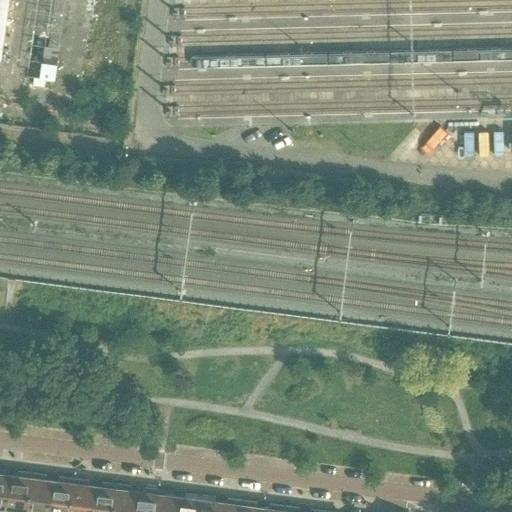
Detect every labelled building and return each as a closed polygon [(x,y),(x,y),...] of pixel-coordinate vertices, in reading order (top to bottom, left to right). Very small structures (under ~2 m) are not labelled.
[(0,71),(9,72),(11,61),(11,60),(17,61),(27,62),(32,63),(45,65),(47,51),(42,50),(44,39),(48,2),(48,0),(6,0),(4,21),(2,33),(0,32),(0,71)] [(0,511),(5,511),(11,474),(4,473),(4,469),(0,468),(0,511)] [(12,511),(14,506),(28,508),(32,473),(18,471),(17,475),(11,474),(5,511),(12,511)] [(32,473),(28,508),(42,509),(41,511),(48,511),(52,480),(46,479),(47,475),(32,473)] [(59,480),(52,480),(48,511),(54,511),(55,511),(60,511),(70,511),(75,479),(60,477),(59,480)] [(70,511),(91,511),(95,485),(88,484),(89,480),(75,479),(70,511)] [(91,511),(112,511),(116,484),(102,482),(101,486),(95,485),(91,511)] [(112,511),(134,511),(137,491),(130,490),(131,486),(116,484),(112,511)] [(134,511),(155,511),(158,489),(144,487),(143,491),(137,491),(134,511)] [(155,511),(176,511),(179,496),(172,495),(173,491),(158,489),(155,511)] [(176,511),(198,511),(201,495),(186,493),(185,497),(179,496),(176,511)] [(198,511),(219,511),(221,501),(214,501),(215,497),(201,495),(198,511)] [(219,511),(240,511),(242,500),(228,498),(227,502),(221,501),(219,511)] [(240,511),(262,511),(263,507),(256,506),(257,502),(242,500),(240,511)]
